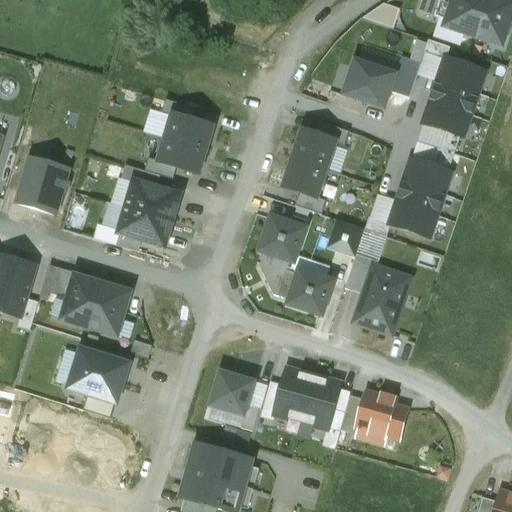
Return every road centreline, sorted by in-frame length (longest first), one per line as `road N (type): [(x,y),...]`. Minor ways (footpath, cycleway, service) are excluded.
road 1 (residential): [(211,309),(362,358),(458,406),(485,433)]
road 2 (residential): [(210,288),(0,229)]
road 3 (residential): [(147,508),(211,309)]
road 4 (residential): [(276,94),(210,288)]
road 5 (residential): [(147,508),(0,477)]
road 6 (residential): [(368,0),(288,57),(276,94)]
road 7 (residential): [(276,94),(393,136)]
